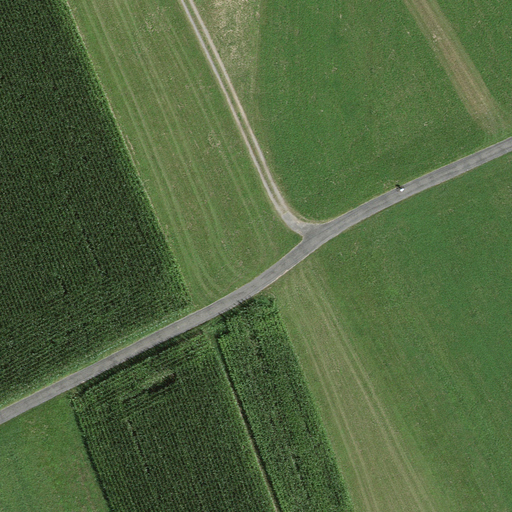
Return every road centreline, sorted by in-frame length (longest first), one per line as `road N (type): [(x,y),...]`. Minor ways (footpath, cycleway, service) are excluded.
road 1 (track): [(511,143),(327,235),(253,290),(0,424)]
road 2 (track): [(327,235),(293,222),(179,0)]
